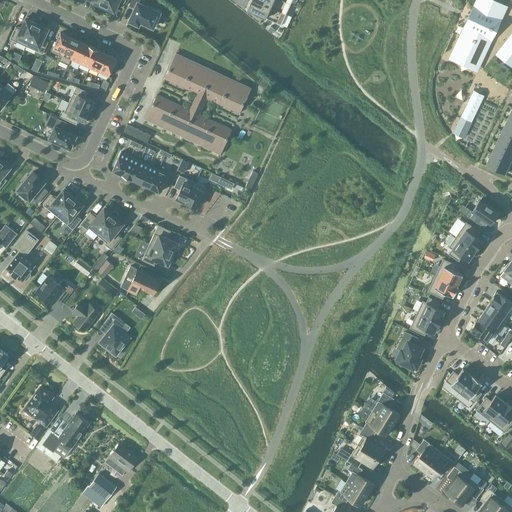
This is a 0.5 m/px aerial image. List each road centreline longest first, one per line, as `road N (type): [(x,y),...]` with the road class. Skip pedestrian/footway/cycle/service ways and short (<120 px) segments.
road 1 (residential): [(246,511),(0,318)]
road 2 (residential): [(28,0),(127,44),(132,54),(79,165)]
road 3 (residential): [(217,240),(87,179),(79,165)]
road 4 (residential): [(446,340),(497,244),(511,232)]
